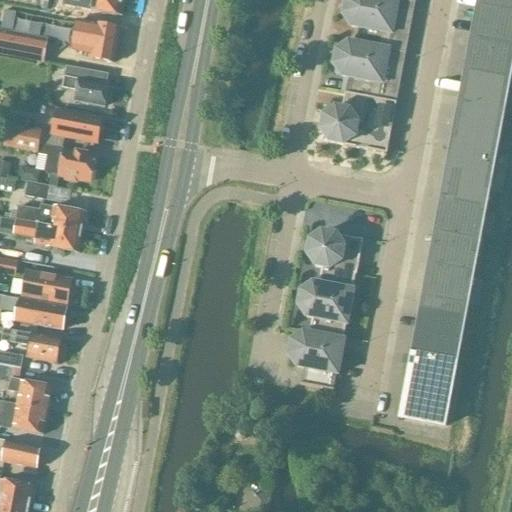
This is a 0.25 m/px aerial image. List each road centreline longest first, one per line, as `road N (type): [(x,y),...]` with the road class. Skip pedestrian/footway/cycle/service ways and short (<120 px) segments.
road 1 (residential): [(155,0),(57,511)]
road 2 (primary): [(92,511),(150,276)]
road 3 (primary): [(197,46),(158,206),(150,276)]
road 4 (residential): [(405,201),(443,0)]
road 5 (residential): [(369,386),(405,201)]
road 6 (residential): [(290,182),(324,0)]
road 7 (residential): [(267,326),(290,182)]
